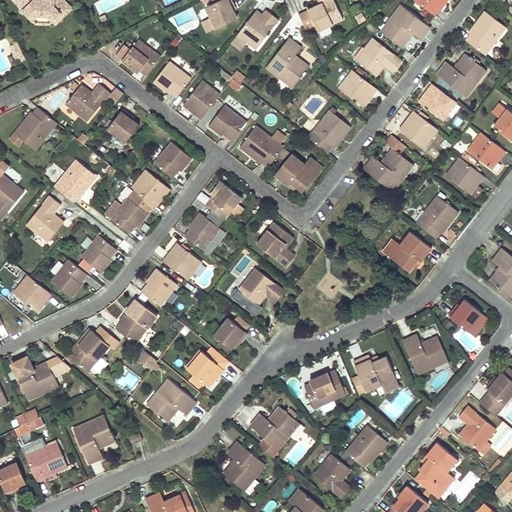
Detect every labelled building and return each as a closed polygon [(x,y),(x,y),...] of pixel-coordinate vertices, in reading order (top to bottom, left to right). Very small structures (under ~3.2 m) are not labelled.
[(25,9),(16,0),(10,0),(22,12),(25,9)] [(16,0),(25,9),(22,12),(32,23),(38,18),(47,18),(52,23),(55,26),(73,10),(63,0),(16,0)] [(101,14),(129,1),(128,0),(100,0),(96,2),(101,14)] [(232,0),(222,0),(207,7),(212,17),(217,28),(237,18),(234,11),(237,10),(232,0)] [(333,0),(318,0),(319,2),(320,5),(308,10),(299,15),(306,29),(315,25),(321,38),(332,32),(329,25),(342,19),(333,0)] [(449,0),(415,0),(414,1),(434,16),(438,9),(441,12),(449,0)] [(307,8),(308,10),(320,5),(319,2),(307,8)] [(414,34),(422,40),(431,28),(402,5),(381,31),(402,48),(414,34)] [(245,41),(255,49),(278,19),(265,9),(261,13),(257,10),(237,34),(245,41)] [(468,32),(470,33),(465,40),(485,55),(506,27),(485,10),(468,32)] [(204,21),(209,32),(217,28),(212,17),(204,21)] [(38,18),(32,23),(35,25),(50,26),(52,23),(47,18),(38,18)] [(239,49),(245,41),(237,34),(231,42),(239,49)] [(293,88),(310,67),(296,56),(302,48),(290,37),(266,67),(293,88)] [(409,52),(417,40),(412,37),(404,49),(409,52)] [(115,55),(134,70),(135,68),(145,76),(160,57),(138,39),(129,50),(123,45),(115,55)] [(385,65),(394,73),(403,62),(374,39),(365,49),(357,60),(377,76),(385,65)] [(9,47),(14,63),(24,60),(18,44),(9,47)] [(362,47),(354,57),(357,60),(365,49),(362,47)] [(446,60),(436,74),(466,97),(486,70),(464,53),(454,66),(446,60)] [(166,92),(168,90),(177,97),(191,78),(169,61),(153,81),(166,92)] [(363,107),(378,90),(353,70),(338,88),(363,107)] [(236,71),(231,77),(233,78),(240,84),(245,78),(236,71)] [(227,86),(236,91),(240,85),(232,79),(227,86)] [(194,114),(201,120),(220,95),(202,80),(182,105),(194,114)] [(444,120),(448,113),(454,118),(463,107),(432,83),(419,101),(444,120)] [(83,86),(67,106),(89,123),(112,94),(100,85),(94,94),(83,86)] [(492,112),(501,118),(508,109),(500,102),(492,112)] [(222,136),(224,134),(226,136),(232,141),(247,122),(225,105),(209,126),(222,136)] [(59,125),(39,109),(35,114),(33,113),(16,134),(16,135),(11,141),(20,148),(25,141),(37,151),(59,125)] [(511,141),(511,111),(508,109),(501,118),(494,127),(511,141)] [(127,144),(141,126),(134,121),(136,119),(124,110),(109,130),(127,144)] [(332,147),(335,149),(352,128),(331,110),(309,138),(328,153),(332,147)] [(414,110),(400,128),(424,147),(438,129),(414,110)] [(261,164),(263,162),(269,167),(284,146),(257,125),(240,147),(261,164)] [(492,170),(500,161),(507,151),(482,133),(468,151),(492,170)] [(415,166),(396,151),(402,142),(392,135),(386,143),(393,149),(382,162),(374,156),(364,169),(393,193),(415,166)] [(180,169),(182,171),(192,158),(172,142),(154,164),(172,178),(180,169)] [(292,152),(275,174),(289,185),(292,181),(297,185),(303,190),(319,169),(307,159),(305,162),(292,152)] [(323,165),(310,155),(307,159),(319,169),(323,165)] [(471,194),(479,184),(485,176),(460,157),(446,176),(470,195),(471,194)] [(79,196),(80,197),(81,198),(98,177),(77,159),(55,187),(74,203),(79,196)] [(0,219),(1,220),(24,192),(3,174),(9,167),(2,161),(0,161),(0,219)] [(156,207),(163,198),(171,189),(146,169),(131,188),(139,194),(143,197),(144,198),(154,206),(156,207)] [(211,194),(212,195),(213,196),(205,205),(224,220),(229,214),(236,205),(242,197),(221,181),(211,194)] [(479,184),(471,194),(477,198),(484,189),(479,184)] [(441,232),(442,233),(443,234),(460,213),(438,195),(417,223),(436,238),(441,232)] [(49,242),(57,232),(65,222),(55,214),(61,205),(50,196),(27,225),(49,242)] [(137,225),(138,226),(139,227),(149,213),(139,205),(129,197),(122,205),(111,219),(129,234),(137,225)] [(154,206),(144,198),(142,201),(139,205),(149,213),(154,206)] [(116,200),(105,215),(111,219),(122,205),(116,200)] [(242,210),(236,205),(229,214),(236,218),(242,210)] [(211,211),(206,217),(218,227),(224,220),(211,211)] [(189,225),(190,226),(192,227),(184,237),(203,251),(220,229),(218,227),(206,217),(199,212),(189,225)] [(293,256),(289,252),(284,249),(293,238),(273,222),(256,244),(285,267),(293,256)] [(209,255),(226,233),(220,229),(203,251),(209,255)] [(412,231),(401,243),(399,241),(389,254),(410,271),(415,264),(420,259),(422,261),(433,248),(412,231)] [(113,259),(112,259),(111,258),(117,250),(116,249),(99,235),(95,241),(87,251),(82,257),(84,258),(93,266),(102,273),(113,259)] [(95,241),(89,236),(81,245),(87,251),(95,241)] [(395,238),(385,250),(389,254),(399,241),(395,238)] [(177,243),(170,252),(163,260),(188,280),(202,262),(177,243)] [(492,261),(496,263),(500,266),(489,280),(511,298),(511,296),(511,255),(502,248),(492,261)] [(93,266),(84,258),(80,264),(89,271),(93,266)] [(88,275),(69,260),(64,265),(59,262),(52,271),(57,275),(52,281),(72,298),(83,284),(81,283),(88,275)] [(238,290),(248,298),(258,307),(267,296),(276,303),(285,292),(256,268),(238,290)] [(146,282),(147,283),(148,283),(141,292),(160,306),(177,284),(156,269),(146,282)] [(37,312),(44,303),(51,294),(32,278),(27,274),(12,292),(37,312)] [(451,317),(460,325),(469,332),(474,337),(489,319),(484,315),(465,298),(454,310),(456,312),(451,317)] [(118,321),(119,322),(120,323),(116,329),(135,344),(157,316),(135,299),(118,321)] [(232,351),(235,348),(237,345),(239,346),(249,335),(244,331),(249,325),(239,317),(234,323),(229,318),(214,336),(232,351)] [(71,349),(72,350),(73,350),(69,357),(88,373),(110,345),(89,327),(71,349)] [(448,360),(443,347),(437,334),(421,342),(417,332),(402,338),(417,373),(448,360)] [(211,349),(206,356),(218,365),(223,359),(211,349)] [(210,389),(217,380),(221,375),(225,371),(218,365),(206,356),(201,351),(186,368),(193,375),(205,384),(210,389)] [(384,385),(398,379),(388,355),(381,358),(374,361),(372,358),(370,352),(354,359),(360,373),(367,388),(367,390),(383,383),(384,385)] [(157,362),(150,356),(143,365),(150,371),(157,362)] [(59,386),(54,374),(48,361),(32,368),(28,360),(13,366),(29,400),(59,386)] [(481,403),(497,416),(511,396),(511,367),(511,366),(506,373),(504,371),(494,382),(492,380),(487,387),(491,390),(481,403)] [(311,382),(308,383),(305,385),(314,407),(347,394),(336,368),(310,379),(311,382)] [(360,391),(367,388),(360,373),(353,376),(360,391)] [(201,389),(205,384),(193,375),(189,380),(201,389)] [(386,390),(400,384),(398,379),(384,385),(386,390)] [(168,424),(173,417),(179,410),(187,417),(197,404),(168,380),(146,406),(168,424)] [(305,427),(279,405),(268,419),(260,412),(250,425),(264,437),(258,445),(273,457),(291,434),(296,438),(305,427)] [(460,433),(470,441),(479,450),(480,449),(488,440),(497,429),(469,405),(459,416),(468,424),(460,433)] [(28,422),(24,414),(17,418),(20,426),(27,422),(28,422)] [(89,464),(96,461),(104,457),(99,448),(116,441),(105,416),(74,430),(89,464)] [(31,430),(27,422),(20,426),(24,433),(31,430)] [(370,462),(371,463),(373,463),(389,443),(368,425),(346,452),(366,468),(370,462)] [(449,434),(440,427),(438,429),(447,436),(449,434)] [(142,440),(139,432),(131,436),(134,443),(142,440)] [(224,472),(234,481),(245,490),(250,494),(260,483),(254,479),(266,465),(238,440),(227,453),(235,459),(224,472)] [(492,444),(488,440),(480,449),(484,453),(492,444)] [(35,479),(42,476),(54,471),(55,473),(69,467),(57,442),(25,457),(35,479)] [(439,442),(427,455),(430,457),(425,463),(420,468),(423,470),(415,479),(438,497),(445,490),(440,486),(450,474),(448,472),(459,460),(439,442)] [(502,461),(493,449),(480,459),(488,471),(502,461)] [(352,487),(348,484),(343,480),(352,470),(333,453),(315,474),(342,498),(352,487)] [(430,457),(427,455),(422,461),(425,463),(430,457)] [(0,479),(7,495),(13,492),(20,489),(19,487),(27,483),(17,463),(0,470),(0,479)] [(511,470),(501,484),(508,489),(511,492),(511,470)] [(55,473),(54,471),(42,476),(45,483),(57,477),(55,473)] [(445,490),(455,478),(450,474),(440,486),(445,490)] [(385,511),(421,511),(430,503),(408,485),(386,511),(385,511)] [(300,488),(289,500),(293,504),(304,491),(300,488)] [(160,491),(145,498),(151,511),(190,511),(193,511),(186,495),(182,497),(180,493),(164,500),(160,491)] [(290,511),(322,511),(325,509),(304,491),(293,504),(296,506),(290,511)] [(495,511),(484,503),(478,510),(480,511),(495,511)]
